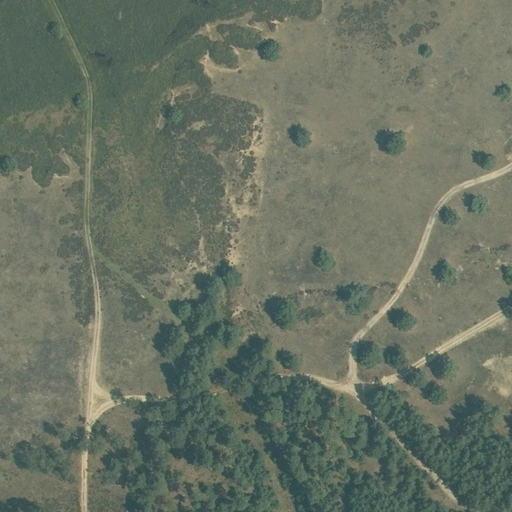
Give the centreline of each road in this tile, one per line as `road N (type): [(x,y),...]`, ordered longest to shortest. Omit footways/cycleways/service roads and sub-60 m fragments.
road 1 (track): [(473,511),(357,397),(332,384),(257,382),(172,401),(122,400)]
road 2 (track): [(92,371),(91,86),(52,0)]
road 3 (track): [(357,397),(511,310)]
road 4 (track): [(85,511),(92,371)]
